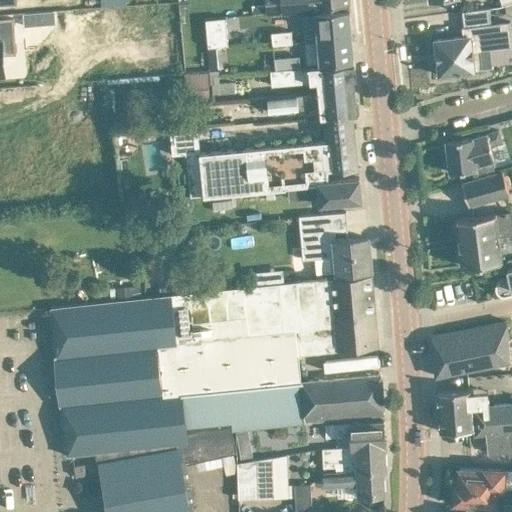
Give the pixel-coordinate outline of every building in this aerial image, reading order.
[(266,0),(266,4),(251,5),(252,14),(267,13),(318,9),(317,5),(330,4),(350,2),(349,0),(266,0)] [(463,35),(435,39),(439,75),(475,70),(472,50),(495,47),(511,45),(509,21),(492,23),(490,7),(477,8),(463,10),(464,26),(462,26),(463,35)] [(316,26),(307,26),(309,41),(329,40),(329,38),(331,38),(330,33),(352,31),(350,9),(315,12),(316,26)] [(35,12),(23,13),(24,26),(36,25),(35,12)] [(208,46),(228,45),(227,33),(225,16),(205,18),(207,35),(208,46)] [(0,74),(5,74),(4,53),(16,52),(14,17),(0,17),(0,74)] [(271,33),(273,45),(281,44),(291,43),(290,31),(282,32),(280,19),(270,20),(271,33)] [(309,41),(305,42),(307,64),(319,63),(334,62),(354,60),(352,31),(330,33),(331,38),(329,38),(329,40),(309,41)] [(299,54),(274,56),(276,68),(300,67),(299,54)] [(272,85),(318,81),(319,91),(354,87),(353,78),(356,77),(355,64),(320,67),(320,66),(300,67),(276,68),(276,70),(271,70),(272,85)] [(219,81),(218,69),(209,69),(210,83),(212,83),(213,92),(234,91),(234,80),(219,81)] [(194,74),(195,94),(209,93),(208,73),(194,74)] [(354,87),(319,91),(268,96),(269,112),(320,107),(322,118),(325,117),(352,114),(357,113),(357,111),(359,108),(358,99),(355,97),(354,87)] [(328,139),(200,152),(205,194),(226,192),(244,190),(285,186),(285,185),(289,185),(327,181),(359,177),(354,125),(334,127),(327,128),(328,139)] [(502,141),(500,129),(473,137),(473,136),(446,140),(450,172),(477,168),(476,166),(493,163),(489,145),(502,141)] [(197,130),(170,133),(172,154),(199,151),(197,130)] [(469,205),(510,194),(503,170),(462,182),(469,205)] [(327,181),(289,185),(291,198),(321,195),(321,202),(361,198),(359,177),(327,181)] [(314,257),(316,273),(371,269),(368,237),(349,239),(346,211),(326,213),(300,215),(304,258),(314,257)] [(456,217),(460,244),(462,265),(502,260),(498,234),(511,231),(511,220),(511,211),(476,215),(456,217)] [(511,292),(511,265),(507,267),(509,276),(501,278),(499,279),(498,280),(497,282),(496,283),(496,284),(496,285),(495,286),(496,288),(496,290),(497,291),(498,292),(499,293),(501,294),(502,294),(503,294),(505,294),(511,292)] [(54,356),(59,406),(61,405),(67,455),(95,452),(97,461),(99,462),(108,511),(191,511),(191,505),(182,462),(195,459),(196,461),(237,452),(232,427),(293,420),(364,414),(384,413),(381,373),(361,375),(301,380),(301,381),(196,391),(194,378),(161,381),(158,347),(178,345),(178,341),(188,340),(189,347),(205,346),(204,338),(249,334),(250,347),(286,343),(287,354),(378,345),(372,273),(352,275),(142,297),(129,298),(118,299),(71,304),(51,306),(56,356),(54,356)] [(140,284),(116,286),(118,299),(129,298),(142,297),(140,284)] [(436,375),(509,360),(506,320),(433,334),(436,375)] [(437,391),(439,412),(474,410),(475,423),(490,422),(491,431),(511,429),(511,402),(489,404),(488,390),(471,391),(471,388),(437,391)] [(475,423),(474,410),(439,412),(440,431),(468,429),(469,434),(486,433),(487,451),(502,450),(503,452),(511,451),(511,429),(491,431),(490,422),(475,423)] [(352,435),(352,445),(385,444),(384,420),(325,423),(326,436),(352,435)] [(336,471),(357,470),(384,469),(387,469),(385,444),(352,445),(336,446),(336,447),(323,447),(324,467),(336,466),(336,471)] [(273,456),(257,458),(259,497),(275,497),(273,456)] [(237,462),(239,498),(259,497),(257,458),(237,462)] [(85,463),(75,465),(76,475),(86,474),(85,463)] [(453,501),(467,502),(466,511),(490,511),(491,503),(496,504),(497,487),(511,488),(511,468),(489,467),(488,469),(459,468),(458,483),(454,483),(453,501)] [(357,470),(336,471),(324,472),(325,486),(358,484),(358,495),(385,493),(384,469),(357,470)] [(310,483),(295,483),(296,495),(296,511),(312,511),(312,495),(310,483)]
